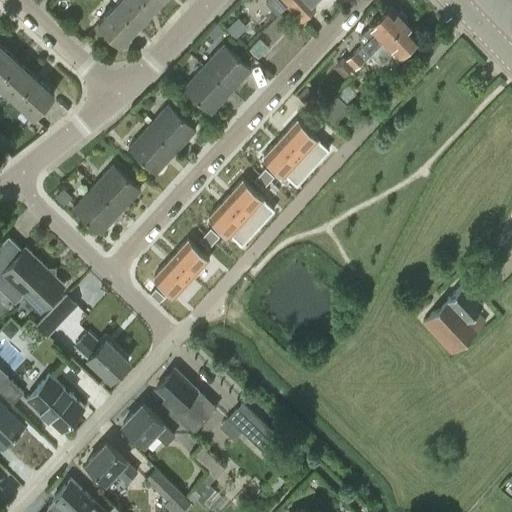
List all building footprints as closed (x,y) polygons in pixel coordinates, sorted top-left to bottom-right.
[(155,6),(148,0),(118,0),(116,3),(138,24),(155,6)] [(296,0),(291,5),(302,16),(318,0),(296,0)] [(138,24),(116,3),(98,22),(121,43),(138,24)] [(352,70),(353,71),(405,20),(404,20),(406,17),(401,12),(398,13),(391,6),(370,26),(358,37),(363,44),(347,59),(354,68),(352,70)] [(244,29),(235,19),(226,28),(235,37),(244,29)] [(419,36),(405,20),(353,71),(355,73),(358,70),(357,69),(371,56),(378,64),(393,50),(398,56),(419,36)] [(223,29),(217,23),(208,32),(214,38),(223,29)] [(258,57),(269,45),(259,37),(249,49),(258,57)] [(0,78),(18,59),(0,42),(0,78)] [(203,65),(230,90),(250,69),(223,44),(203,65)] [(0,85),(15,99),(36,76),(18,59),(0,78),(0,85)] [(230,90),(203,65),(183,87),(210,112),(230,90)] [(36,76),(15,99),(34,116),(55,93),(36,76)] [(307,84),(298,94),(305,101),(315,90),(307,84)] [(348,102),(355,93),(346,84),(338,93),(348,102)] [(319,105),(329,119),(346,106),(336,93),(319,105)] [(148,126),(175,151),(195,129),(168,104),(148,126)] [(317,113),(313,109),(308,115),(317,122),(321,117),(317,113)] [(148,115),(144,120),(149,124),(153,120),(148,115)] [(295,119),(279,137),(313,167),(329,148),(295,119)] [(175,151),(148,126),(128,147),(156,172),(175,151)] [(0,131),(0,144),(4,148),(11,141),(0,131)] [(279,137),(263,155),(297,184),(313,167),(279,137)] [(93,185),(120,211),(140,189),(112,164),(93,185)] [(264,167),(259,173),(267,181),(272,175),(264,167)] [(259,173),(254,178),(262,186),(267,181),(259,173)] [(240,180),(224,198),(257,227),(273,209),(240,180)] [(120,211),(93,185),(73,207),(100,232),(120,211)] [(63,188),(56,194),(64,203),(71,196),(63,188)] [(224,198),(208,216),(241,245),(257,227),(224,198)] [(208,229),(203,234),(211,242),(216,236),(208,229)] [(202,251),(215,265),(235,247),(222,233),(202,251)] [(203,234),(198,240),(206,247),(211,242),(203,234)] [(39,311),(65,285),(13,235),(0,249),(0,286),(15,301),(22,294),(39,311)] [(185,240),(169,258),(191,278),(207,260),(185,240)] [(169,258),(153,276),(175,296),(191,278),(169,258)] [(483,305),(474,296),(463,284),(423,320),(452,352),(485,321),(476,311),(483,305)] [(153,289),(148,294),(157,302),(162,296),(153,289)] [(47,334),(76,304),(66,294),(37,325),(47,334)] [(13,333),(19,327),(10,319),(2,328),(8,333),(13,333)] [(110,377),(128,358),(105,337),(99,343),(87,332),(75,344),(110,377)] [(194,431),(217,407),(175,368),(156,388),(165,397),(162,400),(194,431)] [(60,430),(83,406),(49,373),(26,396),(60,430)] [(0,390),(12,403),(23,392),(7,375),(0,381),(0,390)] [(227,417),(264,452),(279,436),(242,401),(227,417)] [(166,443),(174,435),(162,423),(163,422),(142,403),(123,423),(144,442),(154,432),(166,443)] [(0,442),(3,446),(22,426),(0,404),(0,442)] [(127,482),(138,471),(106,441),(86,463),(105,482),(115,471),(127,482)] [(202,478),(187,494),(195,501),(198,497),(210,484),(226,467),(218,461),(200,443),(190,454),(208,471),(202,478)] [(190,504),(178,490),(155,467),(144,478),(167,500),(173,495),(177,499),(168,507),(173,511),(177,511),(184,506),(186,508),(190,504)] [(105,511),(70,479),(53,498),(55,499),(47,508),(51,511),(105,511)] [(205,502),(216,490),(210,484),(198,497),(204,503),(205,502)] [(205,502),(212,509),(224,497),(216,490),(205,502)]
